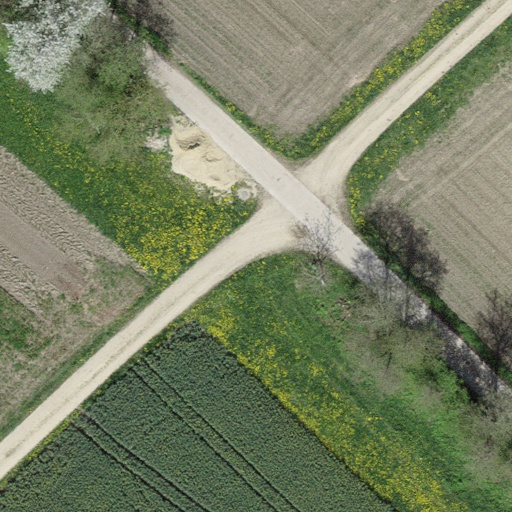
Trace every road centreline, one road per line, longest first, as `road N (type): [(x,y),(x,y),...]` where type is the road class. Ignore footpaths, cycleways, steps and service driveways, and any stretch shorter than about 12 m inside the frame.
road 1 (track): [(0,460),(506,0)]
road 2 (track): [(511,405),(295,194),(77,0)]
